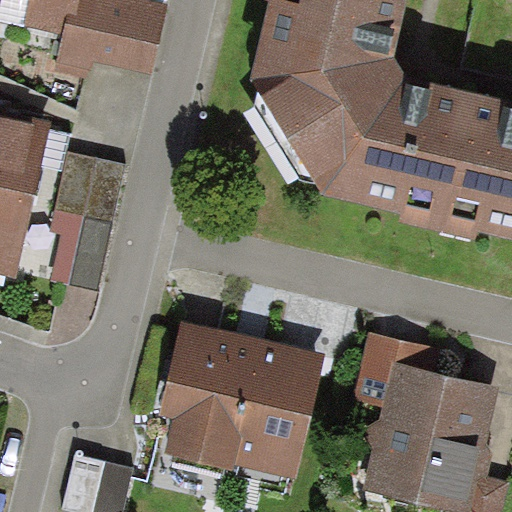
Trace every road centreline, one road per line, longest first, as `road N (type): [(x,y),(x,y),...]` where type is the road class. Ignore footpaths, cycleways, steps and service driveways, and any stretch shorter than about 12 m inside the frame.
road 1 (residential): [(511,312),(140,233)]
road 2 (residential): [(199,0),(140,233)]
road 3 (residential): [(140,233),(96,371),(64,387)]
road 4 (residential): [(64,387),(34,511)]
